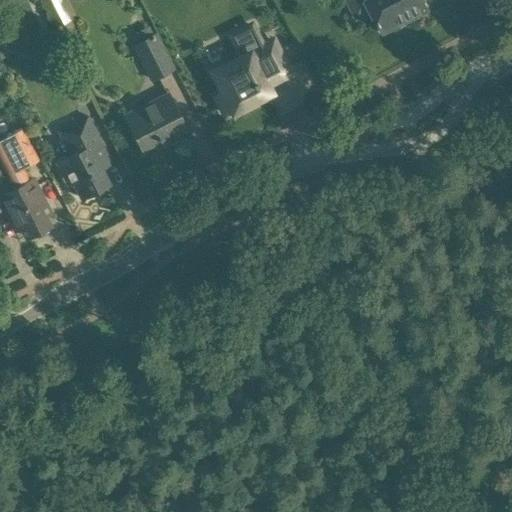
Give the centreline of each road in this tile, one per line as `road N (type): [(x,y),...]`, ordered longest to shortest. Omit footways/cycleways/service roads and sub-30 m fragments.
road 1 (tertiary): [(0,329),(285,168)]
road 2 (tertiary): [(285,168),(419,140),(451,118),(511,52)]
road 3 (tertiary): [(511,50),(477,63),(410,118),(355,128),(285,168)]
